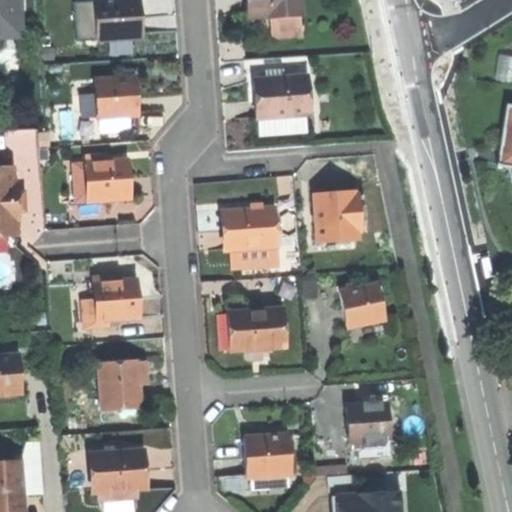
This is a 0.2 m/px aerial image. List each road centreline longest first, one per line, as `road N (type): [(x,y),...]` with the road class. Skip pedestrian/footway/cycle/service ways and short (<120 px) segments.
road 1 (residential): [(209,511),(190,485),(177,161),(202,118),(196,0)]
road 2 (secondary): [(503,511),(405,39)]
